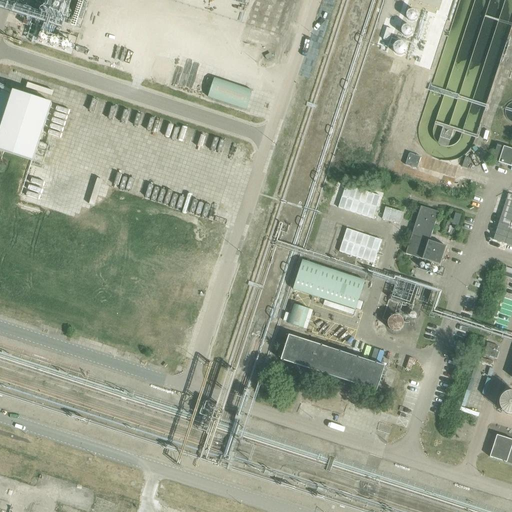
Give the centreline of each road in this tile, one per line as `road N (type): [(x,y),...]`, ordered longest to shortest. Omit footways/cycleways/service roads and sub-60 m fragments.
road 1 (unknown): [(256,190),(66,136)]
road 2 (unknown): [(134,42),(190,16),(214,31),(219,71)]
